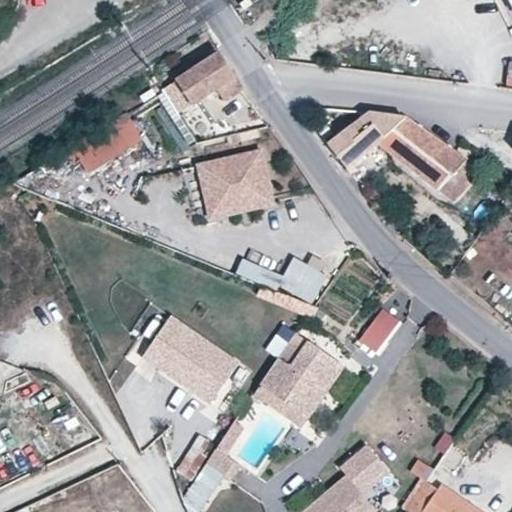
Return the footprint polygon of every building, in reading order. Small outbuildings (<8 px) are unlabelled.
[(511,0),(497,0),(508,21),(511,19),(511,0)] [(217,53),(177,80),(191,107),(217,90),(234,80),(217,53)] [(503,85),(511,86),(511,59),(505,59),(503,85)] [(234,80),(217,90),(223,100),(240,90),(234,80)] [(128,113),(66,143),(80,171),(141,142),(128,113)] [(464,158),(411,118),(370,113),(328,146),(348,171),(380,147),(439,191),(454,171),(464,158)] [(267,147),(202,162),(214,216),(279,202),(267,147)] [(470,183),(454,171),(439,191),(455,203),(470,183)] [(325,270),(288,256),(281,273),(239,256),(232,272),(312,304),(325,270)] [(382,306),(354,342),(373,357),(401,321),(382,306)] [(246,360),(180,312),(152,352),(218,399),(246,360)] [(279,363),(262,387),(268,391),(309,420),(345,369),(311,345),(290,371),(279,363)] [(309,420),(268,391),(260,403),(301,431),(309,420)] [(235,429),(216,457),(226,461),(244,435),(235,429)] [(397,472),(374,443),(346,466),(352,473),(303,511),(382,511),(369,494),(397,472)] [(195,448),(178,469),(192,479),(209,456),(195,448)] [(482,511),(432,478),(409,511),(410,511),(482,511)]
